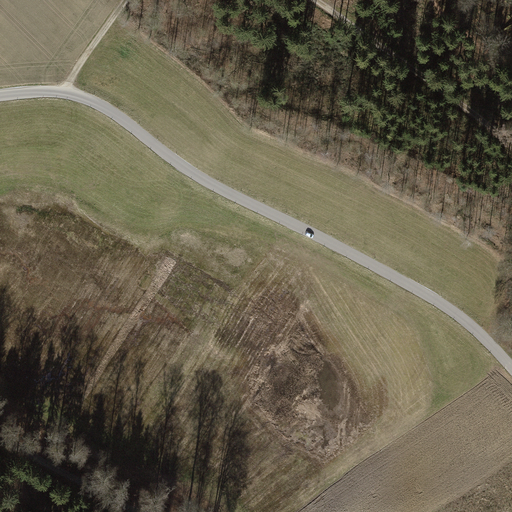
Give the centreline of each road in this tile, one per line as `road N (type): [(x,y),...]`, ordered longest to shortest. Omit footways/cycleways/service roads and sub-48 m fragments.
road 1 (unclassified): [(0,96),(60,87),(108,109),(199,177),(455,309),(511,367)]
road 2 (track): [(316,0),(432,80),(511,148)]
road 3 (track): [(0,442),(138,511)]
